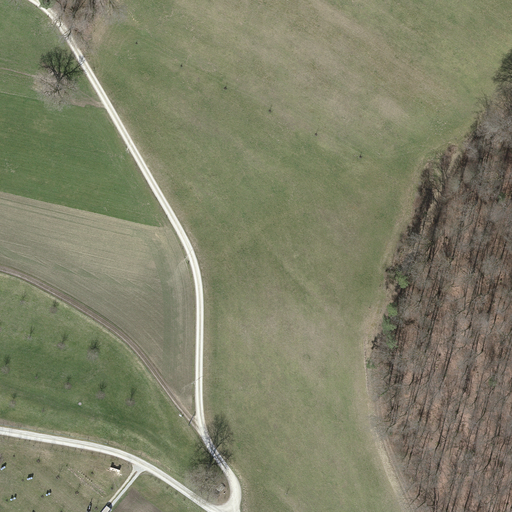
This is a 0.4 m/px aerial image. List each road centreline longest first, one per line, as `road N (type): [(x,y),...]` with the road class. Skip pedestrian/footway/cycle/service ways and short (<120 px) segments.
road 1 (track): [(29,0),(82,57),(187,242),(200,288),(202,429),(236,483),(231,511)]
road 2 (track): [(0,431),(97,447),(216,511)]
